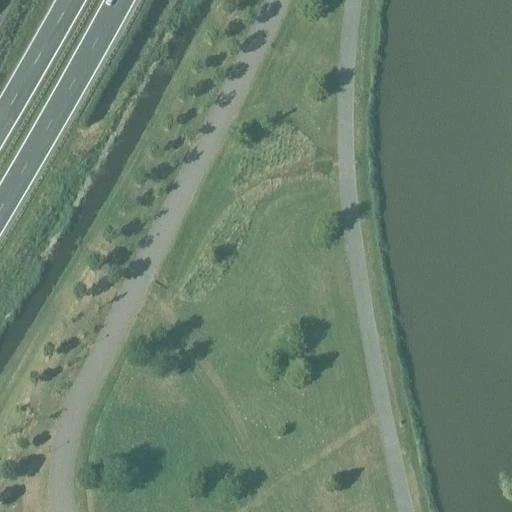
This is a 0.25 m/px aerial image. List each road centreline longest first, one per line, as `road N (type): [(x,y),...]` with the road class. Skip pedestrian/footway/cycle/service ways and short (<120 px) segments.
road 1 (unclassified): [(276,0),(73,409),(62,511)]
road 2 (primary): [(0,206),(120,0)]
road 3 (primary): [(73,0),(0,123)]
